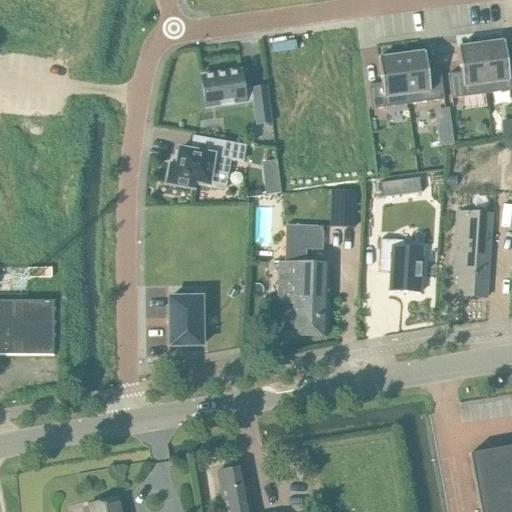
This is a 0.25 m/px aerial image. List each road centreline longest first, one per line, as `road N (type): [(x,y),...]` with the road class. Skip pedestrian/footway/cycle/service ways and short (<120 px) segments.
road 1 (residential): [(133,425),(129,168),(148,58),(173,28)]
road 2 (tertiary): [(511,358),(133,425)]
road 3 (residential): [(173,28),(415,0)]
road 4 (tertiary): [(133,425),(0,448)]
